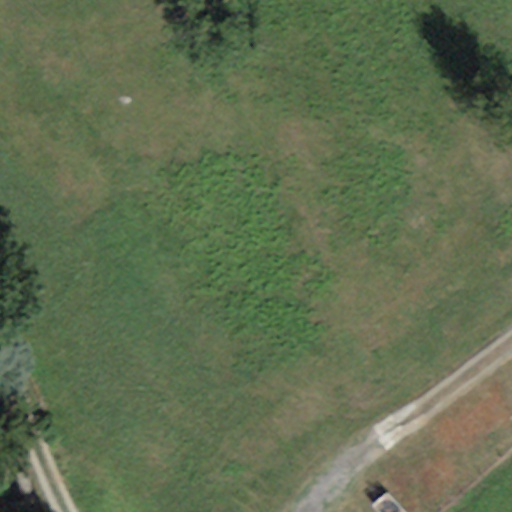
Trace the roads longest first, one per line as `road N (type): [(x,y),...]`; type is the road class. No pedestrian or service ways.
road 1 (track): [(325,511),(511,357)]
road 2 (track): [(0,346),(67,511)]
